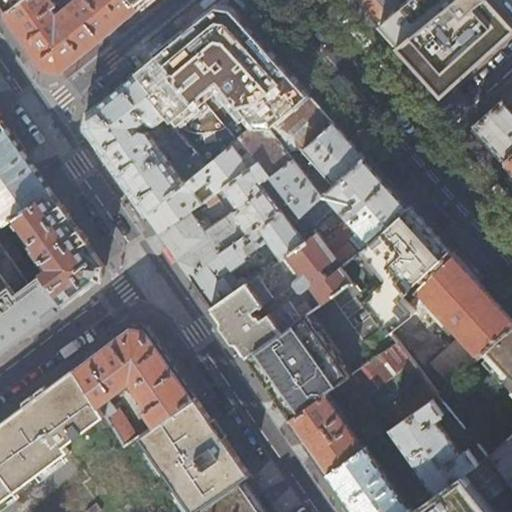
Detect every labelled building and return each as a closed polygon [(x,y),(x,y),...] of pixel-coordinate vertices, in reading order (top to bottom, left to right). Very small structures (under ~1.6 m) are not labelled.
[(140,8),(133,0),(76,0),(71,5),(68,1),(60,7),(55,0),(22,0),(6,12),(47,70),(62,71),(98,42),(140,8)] [(360,0),(380,22),(407,0),(360,0)] [(511,0),(407,0),(380,22),(445,93),(511,31),(511,0)] [(295,108),(297,109),(312,95),(234,8),(225,7),(219,6),(178,40),(138,72),(156,94),(153,96),(169,116),(209,81),(250,130),(251,131),(257,128),(271,127),(279,123),(295,108)] [(156,94),(138,72),(111,94),(89,113),(87,127),(149,215),(209,165),(198,152),(176,167),(149,131),(144,130),(142,127),(150,122),(151,124),(158,125),(169,116),(153,96),(156,94)] [(511,91),(504,99),(474,125),(507,161),(511,156),(511,91)] [(250,130),(242,137),(261,162),(293,203),(301,214),(367,156),(312,95),(297,109),(295,108),(279,123),(271,127),(257,128),(251,131),(250,130)] [(0,136),(10,130),(0,115),(0,136)] [(0,227),(9,222),(53,191),(10,130),(0,136),(0,227)] [(149,215),(161,232),(191,210),(203,202),(195,191),(209,181),(218,192),(226,186),(253,167),(235,143),(209,165),(149,215)] [(337,203),(372,242),(412,206),(367,156),(301,214),(311,227),(337,203)] [(191,275),(293,203),(261,162),(253,167),(226,186),(241,207),(213,227),(216,233),(210,237),(206,231),(210,229),(210,226),(206,221),(203,220),(200,222),(191,210),(161,232),(191,275)] [(44,273),(66,304),(101,278),(103,263),(53,191),(9,222),(26,246),(31,243),(32,242),(51,268),(44,273)] [(304,231),(311,227),(301,214),(293,203),(191,275),(214,308),(252,281),(248,276),(234,286),(226,276),(248,260),(246,256),(269,240),(283,258),(288,255),(306,242),(292,222),(295,220),(304,231)] [(216,233),(213,227),(210,229),(206,231),(210,237),(216,233)] [(317,234),(306,242),(288,255),(303,275),(296,281),(296,284),(300,290),(303,290),(311,285),(324,302),(353,282),(341,267),(329,276),(323,269),(336,259),(334,256),(317,234)] [(0,354),(66,304),(44,273),(31,282),(0,237),(0,354)] [(341,266),(361,251),(354,241),(334,256),(336,259),(341,266)] [(511,316),(467,267),(452,251),(404,295),(416,308),(423,301),(455,338),(460,334),(481,357),(485,354),(511,328),(511,316)] [(252,281),(214,308),(248,356),(303,317),(290,300),(263,318),(260,315),(257,314),(254,310),(261,305),(263,306),(265,305),(264,304),(274,297),(258,276),(252,281)] [(354,376),(310,312),(303,317),(248,356),(292,419),(328,394),(354,376)] [(77,368),(78,369),(107,416),(126,446),(139,437),(120,410),(117,412),(109,400),(132,383),(140,395),(136,397),(140,402),(144,400),(150,409),(146,411),(156,426),(197,397),(148,328),(133,325),(77,368)] [(511,328),(485,354),(506,377),(504,379),(511,387),(511,328)] [(422,372),(400,343),(373,361),(406,406),(412,416),(435,400),(441,396),(440,395),(422,372)] [(437,361),(422,372),(440,395),(454,381),(437,361)] [(78,369),(0,426),(0,455),(24,488),(73,453),(67,445),(107,416),(78,369)] [(328,394),(292,419),(330,474),(367,448),(328,394)] [(225,437),(197,397),(156,426),(140,436),(168,476),(225,437)] [(412,416),(401,424),(393,430),(437,493),(465,474),(490,456),(481,445),(473,451),(470,448),(462,453),(439,419),(446,414),(435,400),(412,416)] [(412,416),(406,406),(394,414),(401,424),(412,416)] [(511,436),(490,456),(511,483),(511,436)] [(225,437),(168,476),(192,511),(198,511),(242,483),(247,479),(252,476),(225,437)] [(367,448),(330,474),(357,511),(410,511),(414,510),(369,447),(367,448)] [(0,455),(0,468),(18,493),(24,488),(0,455)] [(0,468),(0,506),(18,493),(0,468)] [(496,511),(465,474),(437,493),(414,510),(410,511),(496,511)] [(268,511),(247,479),(242,483),(262,511),(268,511)] [(198,511),(262,511),(242,483),(198,511)]
